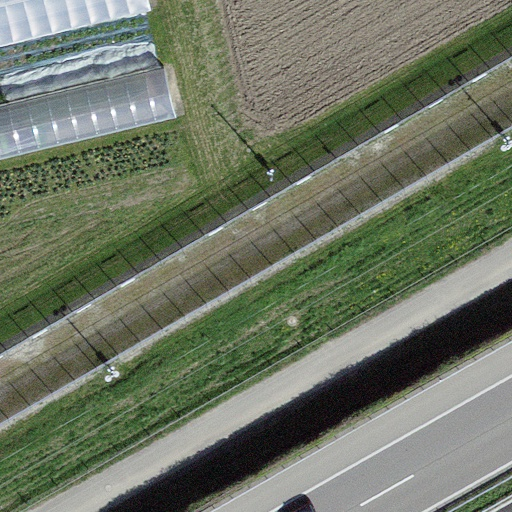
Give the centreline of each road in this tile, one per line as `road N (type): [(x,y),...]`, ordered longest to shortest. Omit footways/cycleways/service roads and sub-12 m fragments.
road 1 (unclassified): [(71,511),(511,262)]
road 2 (motorway): [(511,419),(348,511)]
